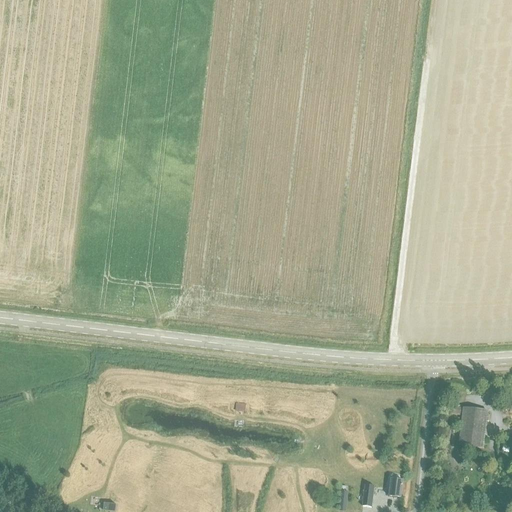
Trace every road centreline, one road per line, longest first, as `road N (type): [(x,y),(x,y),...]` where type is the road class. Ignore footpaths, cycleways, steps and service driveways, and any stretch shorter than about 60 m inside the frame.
road 1 (tertiary): [(0,317),(300,353),(432,360)]
road 2 (unclassified): [(416,511),(432,360)]
